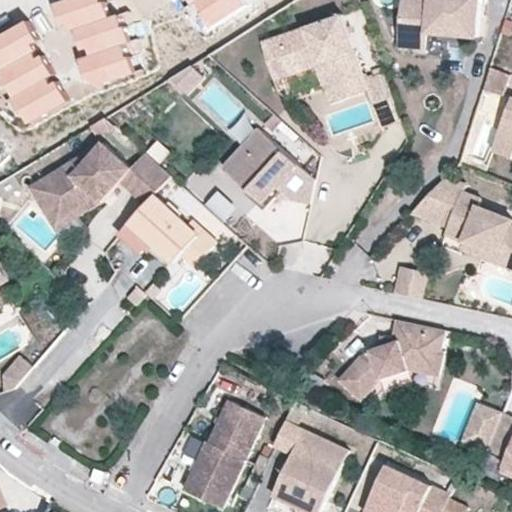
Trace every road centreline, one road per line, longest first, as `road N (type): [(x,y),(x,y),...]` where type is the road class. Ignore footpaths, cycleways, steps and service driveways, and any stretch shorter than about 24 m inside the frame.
road 1 (residential): [(116,511),(217,342),(284,302),(337,292),(511,331)]
road 2 (residential): [(115,511),(0,436)]
